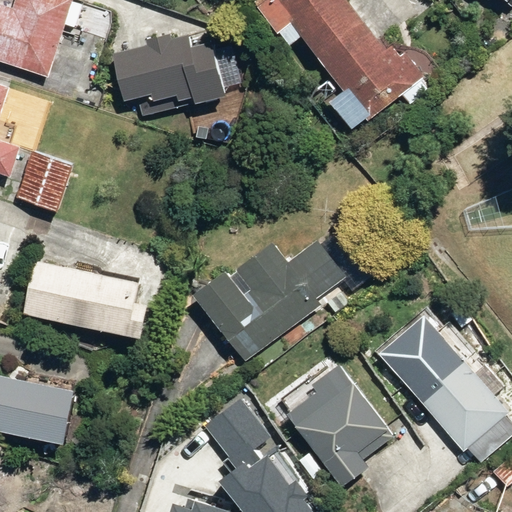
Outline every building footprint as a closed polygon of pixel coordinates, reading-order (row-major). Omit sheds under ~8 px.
[(75,31),(82,3),(69,0),(0,0),(0,65),(52,80),(65,29),(75,31)] [(377,41),(346,0),(254,0),(250,4),(287,53),(301,43),(340,94),(329,102),(351,131),(367,119),(371,124),(402,101),(405,105),(427,88),(421,81),(436,70),(418,45),(402,56),(386,35),(377,41)] [(153,48),(113,55),(121,104),(151,98),(152,104),(174,100),(176,107),(194,103),(195,109),(225,104),(213,33),(152,43),(153,48)] [(0,176),(10,179),(19,146),(9,143),(14,125),(0,121),(8,89),(0,86),(0,176)] [(72,163),(33,149),(16,199),(55,213),(72,163)] [(244,362),(325,301),(335,314),(351,302),(342,290),(361,275),(329,233),(289,263),(275,245),(235,274),(247,290),(241,295),(226,275),(196,297),(244,362)] [(146,289),(31,266),(21,318),(135,341),(146,289)] [(429,304),(375,352),(463,450),(466,448),(479,462),(511,432),(511,426),(504,418),(511,411),(497,394),(504,388),(429,304)] [(393,437),(337,362),(282,403),(288,411),(285,413),(340,485),(367,465),(363,460),(393,437)] [(69,389),(0,374),(0,431),(58,443),(69,389)] [(311,511),(231,408),(192,438),(220,475),(207,484),(228,511),(311,511)] [(511,453),(492,472),(507,488),(511,484),(511,453)] [(431,511),(432,511),(462,511),(488,491),(475,475),(431,511)]
